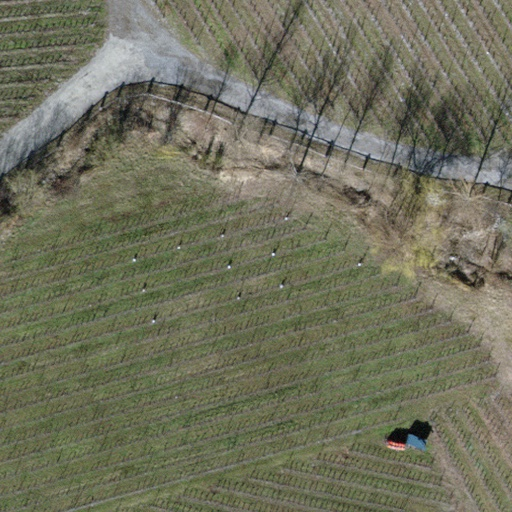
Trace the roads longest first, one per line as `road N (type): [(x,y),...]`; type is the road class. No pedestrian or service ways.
road 1 (track): [(148,45),(248,101),(451,166),(511,172)]
road 2 (track): [(0,174),(148,45)]
